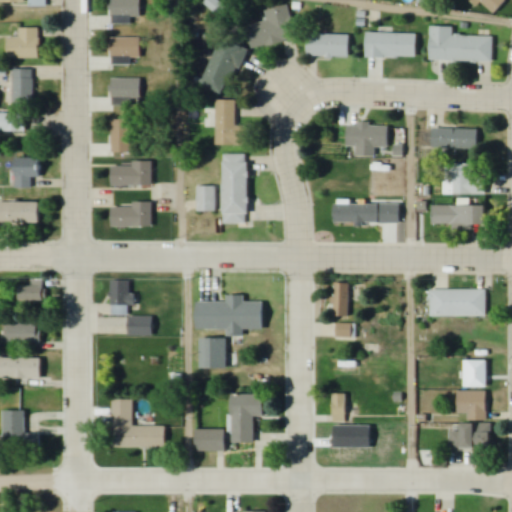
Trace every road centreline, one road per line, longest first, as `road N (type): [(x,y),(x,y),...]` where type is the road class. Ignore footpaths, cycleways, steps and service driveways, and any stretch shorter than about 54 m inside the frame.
road 1 (residential): [(511,481),(0,483)]
road 2 (residential): [(78,511),(78,0)]
road 3 (residential): [(511,256),(0,256)]
road 4 (residential): [(300,511),(304,285),(288,134)]
road 5 (residential): [(288,134),(290,114),(314,93),(511,92)]
